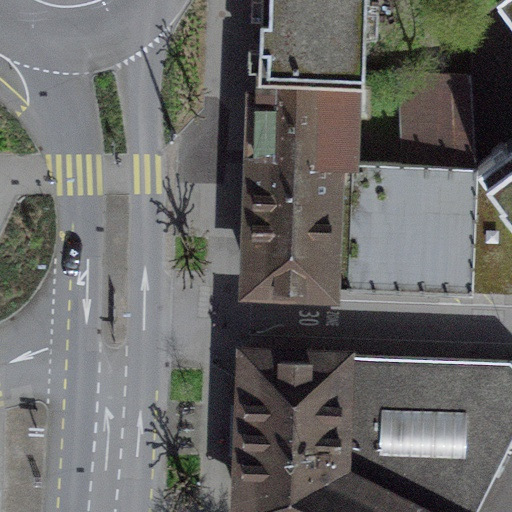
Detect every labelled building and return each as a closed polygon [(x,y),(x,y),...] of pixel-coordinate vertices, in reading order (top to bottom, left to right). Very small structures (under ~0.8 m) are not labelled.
[(258,0),(258,24),(257,68),(358,70),(363,70),(366,0),(258,0)] [(511,0),(497,0),(496,1),(511,21),(511,0)] [(356,161),(358,70),(257,68),(256,83),(256,89),(254,157),(356,161)] [(404,163),(474,165),(469,75),(401,72),(404,163)] [(511,136),(474,165),(511,216),(511,136)] [(356,161),(254,157),(253,171),(249,282),(471,290),(474,165),(404,163),(356,161)] [(511,216),(474,165),(471,290),(511,290),(511,216)] [(511,363),(508,359),(247,350),(242,474),(242,509),(247,511),(470,511),(511,429),(511,363)]
